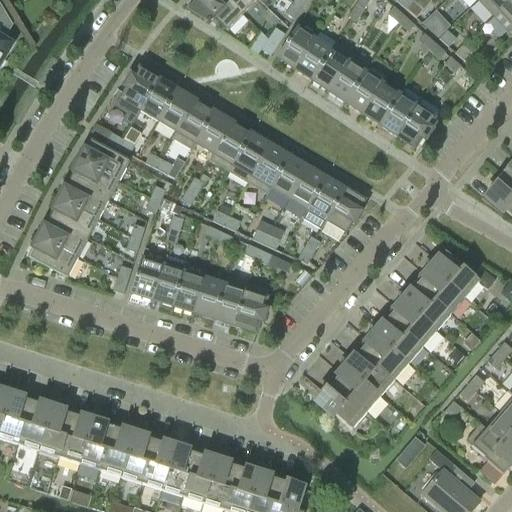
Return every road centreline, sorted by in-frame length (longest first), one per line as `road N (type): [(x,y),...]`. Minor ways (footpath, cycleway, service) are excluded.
road 1 (residential): [(271,373),(0,287)]
road 2 (residential): [(0,219),(70,86),(135,0)]
road 3 (residential): [(271,373),(428,194)]
road 4 (residential): [(428,194),(511,93)]
